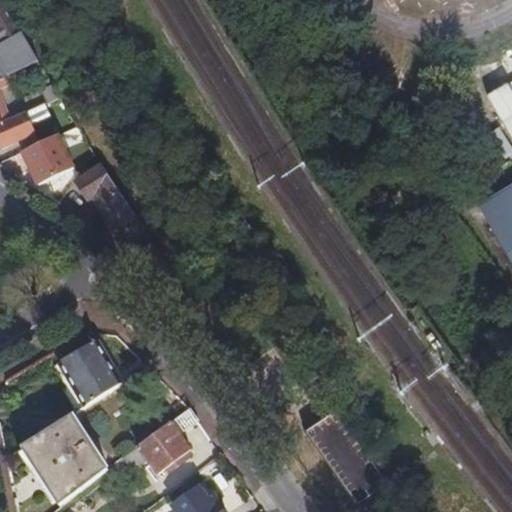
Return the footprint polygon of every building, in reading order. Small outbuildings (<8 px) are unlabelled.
[(0,40),(4,48),(23,38),(3,6),(0,7),(0,40)] [(0,84),(39,65),(23,38),(4,48),(13,64),(0,71),(0,84)] [(0,71),(13,64),(4,48),(0,50),(0,71)] [(0,98),(12,126),(28,119),(11,81),(0,86),(0,98)] [(0,130),(12,126),(0,98),(0,130)] [(56,120),(51,108),(28,119),(12,126),(0,130),(0,147),(3,155),(36,140),(32,130),(56,120)] [(60,142),(25,159),(42,191),(75,175),(60,142)] [(95,160),(77,186),(90,205),(94,202),(102,214),(106,211),(119,232),(135,221),(95,160)] [(511,188),(480,207),(511,261),(511,188)] [(106,211),(102,214),(115,235),(119,232),(106,211)] [(166,290),(175,285),(153,249),(143,255),(166,290)] [(80,414),(124,385),(100,343),(62,366),(79,394),(71,399),(80,414)] [(183,437),(201,423),(193,411),(112,472),(118,479),(130,470),(132,474),(150,462),(161,476),(171,469),(174,473),(182,468),(179,463),(193,451),(183,437)] [(25,449),(65,507),(110,471),(75,417),(25,449)] [(179,511),(225,511),(222,508),(224,507),(218,499),(212,503),(203,490),(178,509),(179,511)] [(159,511),(179,511),(172,502),(159,511)]
